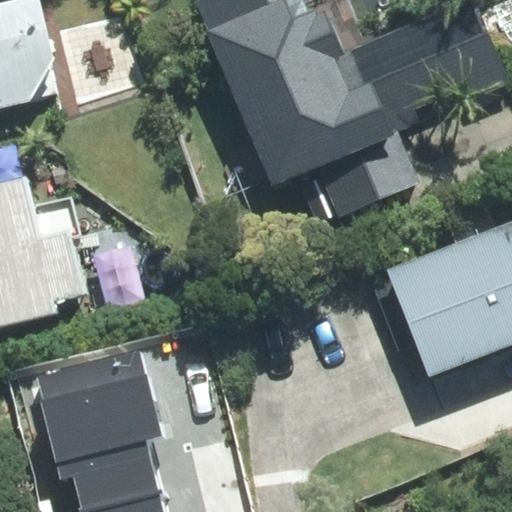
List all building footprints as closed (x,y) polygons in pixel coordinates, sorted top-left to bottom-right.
[(0,114),(46,105),(62,74),(46,0),(0,10),(0,114)] [(352,59),(326,0),(204,0),(282,183),(314,169),(335,219),(428,179),(406,129),(511,83),(511,77),(481,4),(352,59)] [(31,184),(0,192),(0,335),(107,308),(86,230),(46,241),(31,184)] [(511,227),(395,272),(399,281),(375,290),(399,354),(426,344),(438,375),(511,347),(511,227)] [(165,511),(150,442),(161,436),(143,355),(42,377),(63,472),(77,469),(86,511),(165,511)]
